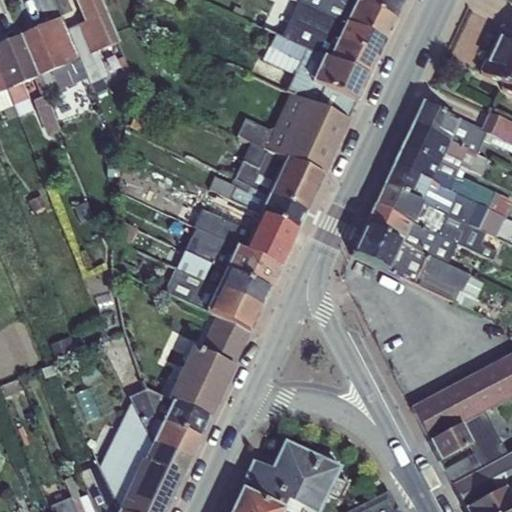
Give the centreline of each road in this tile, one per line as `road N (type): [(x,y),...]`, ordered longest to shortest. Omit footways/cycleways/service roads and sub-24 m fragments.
road 1 (tertiary): [(441,0),(311,271)]
road 2 (tertiary): [(379,427),(311,271)]
road 3 (tertiary): [(311,271),(251,400)]
road 4 (tertiary): [(379,427),(314,402),(251,400)]
road 5 (tertiary): [(251,400),(200,511)]
